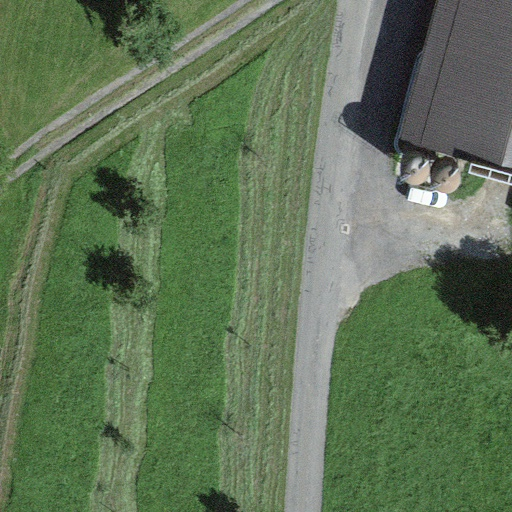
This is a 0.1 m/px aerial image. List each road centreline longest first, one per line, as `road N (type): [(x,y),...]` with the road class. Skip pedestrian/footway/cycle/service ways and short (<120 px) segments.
road 1 (track): [(303,511),(325,193),(357,0)]
road 2 (track): [(0,173),(264,0)]
